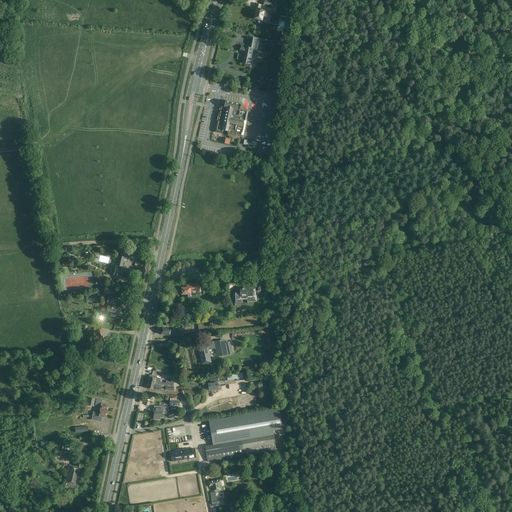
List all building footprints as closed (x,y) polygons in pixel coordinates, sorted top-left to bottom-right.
[(265,0),(264,0),(263,6),(276,10),(277,3),(265,0)] [(256,9),(254,19),(262,20),(264,11),(260,10),(261,8),(260,8),(261,5),(256,4),(255,9),(256,9)] [(244,66),(250,68),(251,64),(249,63),(250,58),(256,60),(260,40),(256,39),(256,38),(251,37),(248,47),(246,47),(245,48),(241,46),(239,50),(244,52),(242,63),(245,64),(244,66)] [(273,83),(275,77),(260,74),(258,80),(273,83)] [(224,107),(220,106),(215,132),(221,134),(222,130),(228,132),(227,133),(240,136),(246,111),(238,109),(239,104),(225,101),(224,107)] [(127,251),(120,252),(119,252),(117,259),(119,260),(117,267),(116,266),(114,275),(128,279),(130,270),(126,269),(126,268),(122,267),(124,258),(128,258),(127,251)] [(256,291),(261,291),(260,281),(255,281),(256,288),(253,288),(253,287),(247,287),(246,287),(246,288),(247,299),(247,302),(256,301),(256,296),(254,296),(253,291),(256,291)] [(181,288),(182,295),(186,294),(186,297),(191,297),(190,292),(200,291),(199,283),(188,284),(188,288),(181,288)] [(247,299),(246,288),(240,288),(240,294),(238,294),(238,293),(232,293),(233,303),(238,303),(238,301),(238,299),(247,299)] [(120,310),(108,307),(107,312),(106,315),(118,318),(120,310)] [(199,331),(209,329),(209,322),(198,323),(199,331)] [(163,328),(162,335),(170,336),(170,335),(179,336),(180,332),(178,331),(178,330),(173,329),(173,330),(171,330),(163,328)] [(198,346),(199,349),(202,364),(211,362),(208,352),(216,350),(217,357),(228,355),(232,354),(231,346),(226,346),(226,343),(225,343),(224,340),(214,342),(206,343),(206,345),(198,346)] [(243,378),(243,372),(227,375),(228,380),(243,378)] [(150,377),(149,377),(148,382),(166,385),(166,383),(156,381),(157,379),(156,379),(157,377),(150,375),(150,377)] [(208,384),(209,390),(218,389),(217,382),(218,382),(217,376),(210,377),(211,384),(208,384)] [(147,388),(155,390),(161,391),(166,391),(166,386),(167,386),(166,385),(148,382),(147,388)] [(94,407),(96,399),(89,397),(87,405),(94,407)] [(239,458),(244,457),(243,455),(276,449),(273,430),(282,428),(279,408),(208,421),(213,445),(205,446),(208,462),(239,456),(239,458)] [(169,413),(168,413),(154,412),(153,419),(160,420),(160,417),(164,417),(170,417),(170,419),(176,417),(174,411),(169,413)] [(184,459),(192,458),(196,457),(194,449),(186,450),(183,450),(184,459)] [(183,450),(175,452),(170,453),(172,462),(184,459),(183,450)] [(78,472),(80,473),(83,461),(78,460),(77,467),(69,465),(66,483),(75,485),(78,472)] [(211,492),(211,493),(215,492),(221,491),(221,489),(222,489),(220,480),(208,482),(209,486),(211,486),(212,492),(211,492)] [(217,500),(215,492),(211,493),(210,494),(212,501),(209,501),(210,508),(226,505),(225,498),(217,500)]
